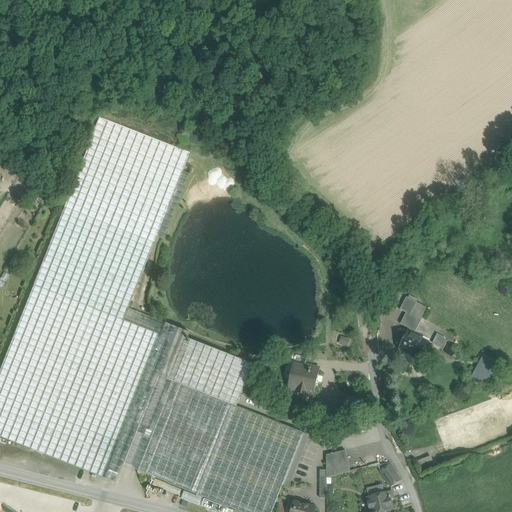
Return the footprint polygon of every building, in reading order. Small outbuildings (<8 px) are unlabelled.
[(190,154),(98,118),(38,273),(128,309),(156,238),(190,154)] [(190,154),(156,238),(162,240),(197,157),(190,154)] [(128,309),(38,273),(0,369),(0,437),(116,483),(123,466),(159,373),(168,350),(177,328),(128,309)] [(417,303),(406,297),(400,310),(406,313),(400,324),(410,330),(415,332),(421,321),(410,315),(417,303)] [(428,309),(417,303),(410,315),(421,321),(428,309)] [(177,328),(168,350),(180,355),(186,341),(189,333),(177,328)] [(415,332),(410,330),(408,334),(403,336),(399,344),(398,344),(401,353),(405,351),(405,352),(402,358),(411,363),(413,360),(418,363),(421,357),(422,356),(420,354),(426,342),(414,335),(415,332)] [(438,335),(433,344),(440,348),(445,339),(438,335)] [(254,365),(190,340),(189,343),(186,341),(180,355),(171,378),(159,373),(123,466),(239,511),(272,511),(279,495),(304,433),(237,407),(242,395),(254,365)] [(180,355),(168,350),(159,373),(171,378),(180,355)] [(307,359),(292,355),(290,365),(293,366),(294,363),(305,366),(307,359)] [(482,358),(474,376),(492,384),(500,366),(482,358)] [(305,366),(294,363),(293,366),(288,390),(314,396),(320,369),(305,366)] [(360,429),(366,427),(364,412),(341,413),(343,429),(360,429)] [(309,435),(304,433),(279,495),(285,497),(309,435)] [(345,451),(326,455),(326,470),(326,478),(327,478),(351,472),(345,451)] [(390,464),(378,467),(381,472),(391,465),(390,464)] [(391,465),(381,472),(390,487),(400,480),(391,465)] [(154,479),(152,483),(180,495),(182,491),(154,479)] [(365,490),(367,498),(385,494),(383,485),(365,490)] [(155,489),(154,494),(165,497),(166,492),(155,489)] [(385,494),(367,498),(370,511),(379,511),(384,511),(393,509),(390,499),(394,498),(393,492),(385,494)] [(0,511),(15,511),(0,501),(0,511)] [(313,511),(314,507),(294,502),(291,511),(313,511)]
